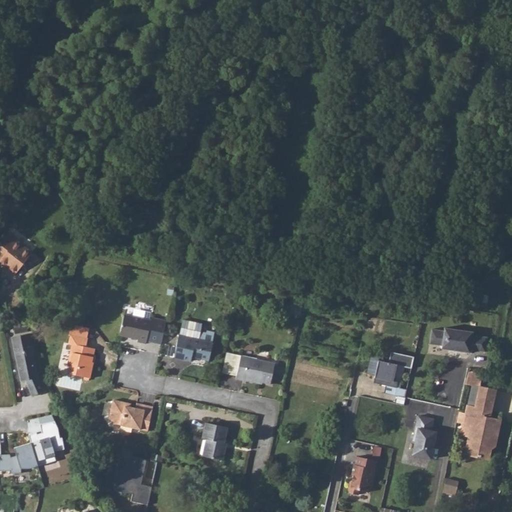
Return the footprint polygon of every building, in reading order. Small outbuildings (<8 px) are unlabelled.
[(6,233),(0,240),(0,260),(6,265),(5,267),(15,274),(32,253),(6,233)] [(288,313),(301,316),(302,306),(290,303),(288,313)] [(151,320),(124,314),(120,335),(138,339),(137,341),(146,343),(146,341),(161,344),(166,320),(152,317),(151,320)] [(191,357),(208,361),(212,342),(214,332),(205,330),(205,332),(200,331),(202,324),(182,319),(178,335),(173,357),(190,361),(191,357)] [(91,362),(93,355),(94,349),(85,347),(87,338),(86,338),(76,335),(79,326),(71,324),(69,334),(70,334),(68,343),(71,344),(67,364),(69,364),(68,368),(73,374),(78,375),(90,378),(93,362),(91,362)] [(76,335),(86,338),(87,330),(87,328),(79,326),(76,335)] [(472,332),(443,328),(443,331),(431,329),(429,344),(441,346),(441,349),(469,353),(469,350),(484,352),(486,337),(472,335),(472,332)] [(37,377),(28,334),(11,337),(20,381),(25,380),(32,396),(44,391),(37,377)] [(236,376),(240,355),(226,352),(222,373),(236,376)] [(395,388),(396,382),(392,381),(396,365),(410,369),(413,357),(390,352),(388,362),(378,360),(378,358),(370,356),(366,373),(374,375),(373,378),(377,384),(384,385),(395,388)] [(274,363),(240,355),(236,376),(235,378),(243,380),(243,378),(262,382),(270,384),(274,363)] [(464,384),(479,387),(482,375),(467,372),(464,384)] [(396,382),(395,388),(384,385),(383,393),(397,396),(398,388),(400,383),(396,382)] [(471,426),(469,435),(473,436),(470,453),(477,455),(477,457),(480,457),(480,456),(488,457),(491,444),(494,431),(497,432),(499,421),(488,418),(494,390),(479,387),(475,408),(468,406),(467,411),(464,424),(471,426)] [(398,388),(397,396),(404,398),(406,390),(398,388)] [(126,403),(113,400),(109,417),(113,423),(148,431),(153,407),(136,403),(135,408),(130,407),(125,406),(126,403)] [(458,423),(464,424),(467,411),(460,409),(458,423)] [(431,455),(436,428),(431,427),(433,415),(418,412),(412,437),(415,437),(412,451),(431,455)] [(227,427),(205,423),(202,438),(206,439),(202,455),(223,461),(227,444),(224,443),(227,427)] [(461,435),(469,436),(469,435),(471,426),(464,424),(461,435)] [(341,428),(335,427),(332,439),(339,441),(341,428)] [(465,452),(470,453),(473,436),(469,435),(469,436),(465,452)] [(8,454),(0,454),(0,470),(9,470),(10,472),(20,472),(20,470),(37,465),(30,443),(13,447),(15,456),(9,457),(8,454)] [(375,445),(374,457),(381,458),(382,446),(375,445)] [(147,459),(125,454),(121,470),(117,468),(113,486),(114,489),(133,494),(131,501),(148,504),(152,486),(141,484),(147,459)] [(367,492),(375,461),(355,456),(351,474),(353,474),(351,480),(349,482),(347,490),(349,493),(358,495),(359,490),(367,492)] [(448,491),(455,492),(457,482),(450,481),(448,491)]
